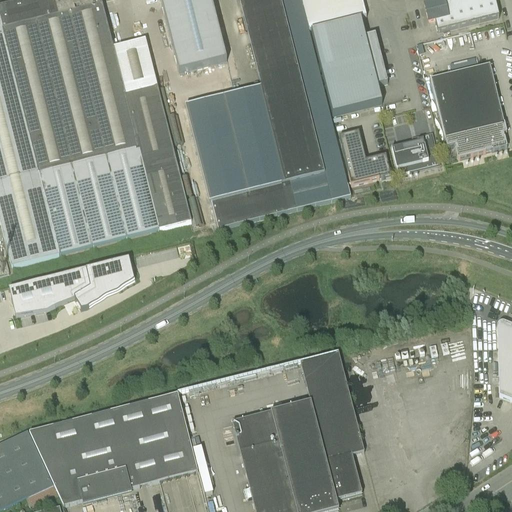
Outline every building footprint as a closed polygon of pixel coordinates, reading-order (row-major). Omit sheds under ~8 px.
[(0,222),(12,271),(191,226),(188,211),(145,43),(113,51),(102,6),(101,7),(99,0),(45,0),(44,0),(43,0),(42,0),(0,10),(0,222)] [(211,0),(159,0),(181,86),(230,74),(211,0)] [(238,0),(261,90),(185,109),(209,206),(211,205),(218,232),(290,214),(331,203),(350,199),(348,190),(331,121),(310,40),(309,34),(300,0),(238,0)] [(300,0),(309,34),(366,20),(361,0),(300,0)] [(424,9),(429,26),(435,25),(437,35),(499,20),(493,0),(428,0),(430,7),(424,9)] [(310,40),(331,121),(381,109),(377,92),(386,90),(374,41),(365,44),(360,27),(310,40)] [(506,136),(490,68),(431,82),(445,141),(444,141),(447,150),(455,148),(456,153),(455,153),(457,162),(485,155),(491,153),(491,154),(507,150),(504,141),(503,137),(506,136)] [(368,163),(366,164),(358,135),(339,140),(348,178),(351,189),(379,182),(379,181),(381,181),(390,179),(388,170),(387,168),(388,168),(386,159),(374,162),(374,164),(368,165),(368,163)] [(399,171),(400,176),(409,174),(409,173),(436,167),(430,140),(412,144),(412,143),(394,147),(395,150),(392,151),(392,150),(391,150),(396,172),(399,171)] [(81,311),(134,283),(129,262),(48,282),(9,292),(15,319),(20,318),(49,310),(55,309),(74,299),(81,311)] [(511,328),(506,326),(505,325),(502,325),(500,325),(498,326),(497,328),(497,331),(498,352),(499,399),(511,403),(511,328)] [(198,474),(178,399),(177,397),(88,420),(29,435),(60,499),(64,509),(198,474)] [(296,511),(272,416),(238,424),(237,421),(231,422),(231,424),(229,425),(230,430),(234,429),(254,511),(296,511)] [(0,511),(2,511),(26,502),(30,511),(31,511),(58,500),(28,434),(0,446),(0,511)]
